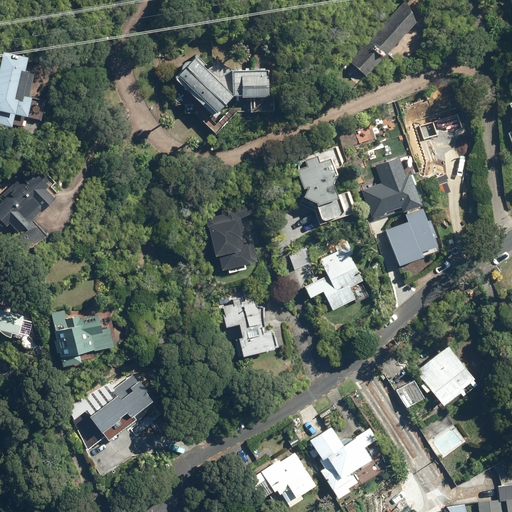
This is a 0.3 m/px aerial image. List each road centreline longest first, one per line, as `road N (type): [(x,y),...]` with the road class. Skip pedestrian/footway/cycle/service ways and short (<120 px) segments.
road 1 (residential): [(511,240),(485,42),(246,144),(201,145),(156,124),(132,87),(131,44),(148,0)]
road 2 (residential): [(511,240),(440,281),(301,390),(192,460)]
